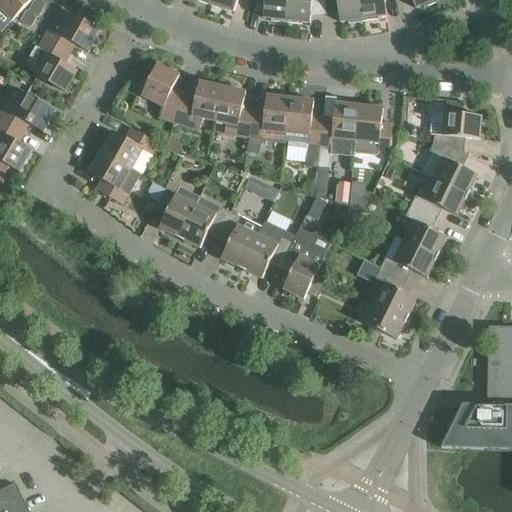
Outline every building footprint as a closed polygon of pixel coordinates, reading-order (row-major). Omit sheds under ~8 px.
[(0,0),(0,22),(6,28),(12,22),(32,0),(0,0)] [(213,0),(211,6),(226,11),(227,9),(234,12),(237,0),(213,0)] [(271,21),(286,23),(288,0),(265,0),(263,18),(271,19),(271,21)] [(288,0),(286,23),(302,25),(302,23),(310,23),(311,16),(312,0),(325,1),(324,0),(288,0)] [(324,0),(325,1),(337,1),(340,23),(347,22),(348,24),(363,22),(360,0),(324,0)] [(360,0),(363,22),(379,20),(379,17),(386,16),(384,0),(360,0)] [(411,0),(415,9),(423,6),(424,8),(443,0),(411,0)] [(50,29),(44,40),(65,52),(71,55),(76,46),(88,52),(101,31),(92,26),(95,21),(79,12),(76,17),(70,14),(62,9),(50,29)] [(26,12),(21,22),(31,29),(37,18),(28,13),(26,12)] [(36,47),(27,62),(29,70),(36,74),(35,75),(65,93),(78,71),(66,65),(71,55),(65,52),(44,40),(39,48),(36,47)] [(146,75),(139,88),(145,91),(142,97),(164,108),(160,119),(174,123),(183,99),(185,92),(174,88),(179,76),(157,65),(151,77),(146,75)] [(183,99),(174,123),(199,132),(203,120),(216,122),(223,88),(199,83),(197,96),(185,92),(183,99)] [(16,88),(0,116),(0,120),(20,131),(25,135),(31,125),(43,132),(55,111),(16,88)] [(223,88),(216,122),(227,125),(225,134),(236,136),(249,139),(253,115),(254,107),(243,106),(246,93),(223,88)] [(249,139),(246,153),(257,155),(262,141),(285,144),(286,142),(290,99),(267,96),(265,109),(254,107),(253,115),(249,139)] [(290,99),(286,142),(289,142),(289,146),(306,148),(306,144),(309,144),(307,167),(318,168),(323,123),(312,122),(314,102),(290,99)] [(446,103),(445,114),(461,115),(462,104),(446,103)] [(328,124),(323,123),(318,168),(329,170),(331,150),(354,153),(356,142),(360,107),(336,104),(334,119),(328,119),(328,124)] [(360,107),(356,142),(379,144),(378,154),(390,155),(393,124),(382,123),(383,109),(360,107)] [(434,136),(433,144),(457,151),(459,138),(480,141),(482,117),(461,115),(445,114),(432,113),(430,135),(434,136)] [(0,168),(5,171),(8,166),(19,173),(32,151),(20,144),(25,135),(20,131),(0,120),(0,168)] [(113,132),(101,153),(131,170),(143,150),(152,155),(158,145),(136,132),(131,142),(113,132)] [(443,160),(434,180),(467,196),(477,176),(458,166),(464,153),(457,152),(457,151),(433,144),(429,152),(443,160)] [(101,153),(89,173),(102,180),(96,190),(101,193),(123,206),(129,195),(140,175),(131,170),(101,153)] [(250,176),(244,187),(257,193),(262,182),(250,176)] [(421,187),(411,207),(432,217),(437,207),(457,217),(467,196),(434,180),(428,190),(421,187)] [(158,204),(169,209),(159,229),(180,239),(196,205),(200,198),(180,188),(169,182),(165,190),(158,204)] [(338,190),(337,203),(349,205),(350,192),(338,190)] [(196,205),(180,239),(200,249),(208,234),(210,229),(220,234),(231,213),(220,208),(200,198),(196,205)] [(317,198),(313,207),(323,212),(327,203),(317,198)] [(427,228),(432,217),(411,207),(401,227),(409,231),(403,242),(437,258),(447,238),(427,228)] [(231,213),(220,234),(231,240),(221,259),(242,270),(258,236),(262,228),(242,218),(231,213)] [(258,236),(242,270),(262,280),(270,265),(272,260),(283,265),(293,243),(296,237),(265,221),(262,228),(258,236)] [(293,243),(283,265),(293,270),(290,275),(283,290),(304,300),(317,272),(318,273),(321,267),(327,253),(315,247),(311,234),(301,229),(296,237),(293,243)] [(386,258),(380,269),(402,279),(407,269),(427,279),(437,258),(403,242),(394,262),(386,258)] [(383,283),(373,303),(407,320),(417,300),(397,290),(402,279),(380,269),(375,279),(383,283)] [(318,273),(317,272),(307,294),(318,299),(321,292),(327,281),(328,279),(328,278),(318,273)] [(397,341),(407,320),(373,303),(363,324),(397,341)] [(442,448),(480,449),(486,450),(486,451),(511,451),(511,328),(489,328),(487,406),(463,405),(442,448)] [(0,491),(0,511),(25,511),(12,485),(0,491)]
